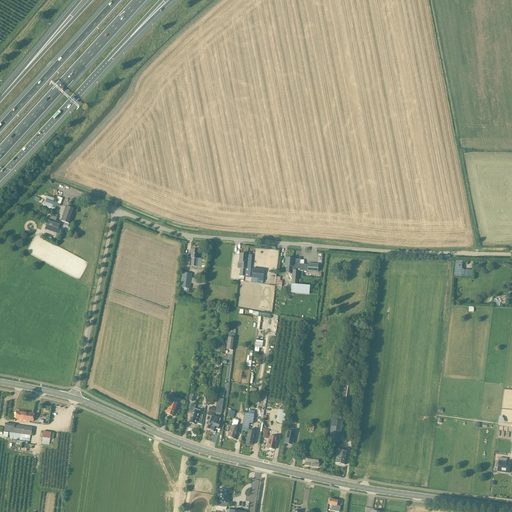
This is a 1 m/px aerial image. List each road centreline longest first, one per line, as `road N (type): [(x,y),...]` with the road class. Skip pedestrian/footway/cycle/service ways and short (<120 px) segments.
road 1 (secondary): [(511,508),(345,485),(237,460),(75,398)]
road 2 (unclassified): [(114,209),(188,236),(511,255)]
road 3 (motorway): [(0,153),(140,0)]
road 4 (unclassified): [(75,398),(114,209)]
road 5 (motorway): [(116,0),(0,127)]
road 6 (motorway): [(0,176),(107,62)]
road 7 (motorway): [(91,0),(0,98)]
road 8 (motorway): [(80,0),(0,96)]
